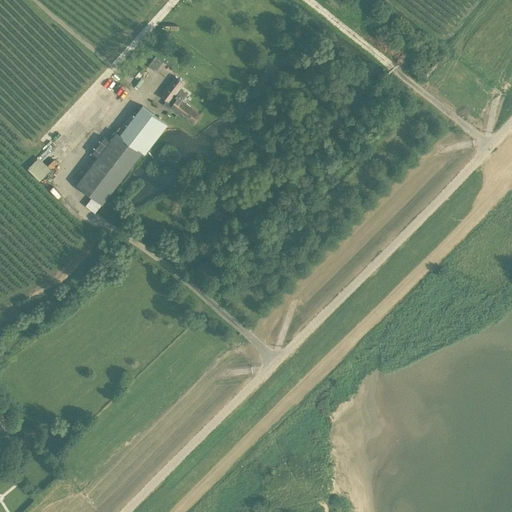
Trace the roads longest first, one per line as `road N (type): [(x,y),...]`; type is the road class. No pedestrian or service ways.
road 1 (unclassified): [(125,511),(511,123)]
road 2 (track): [(112,67),(140,91),(61,183),(67,194),(166,265),(276,362)]
road 3 (track): [(307,0),(415,86)]
